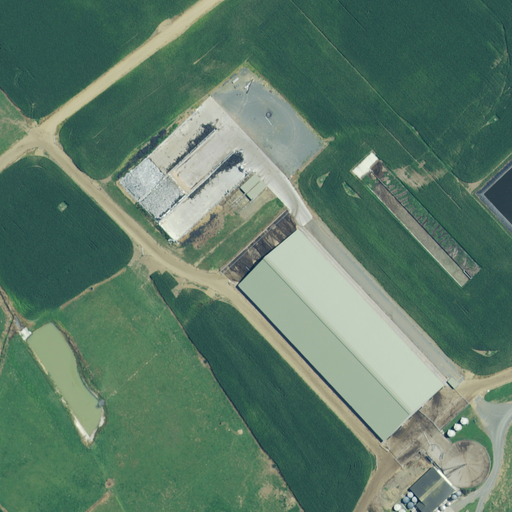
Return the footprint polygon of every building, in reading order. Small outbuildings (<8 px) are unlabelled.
[(165,26),(155,33),(162,42),(171,35),(165,26)] [(453,446),(443,435),(445,430),(458,426),(457,425),(454,422),(455,418),(439,418),(438,418),(437,417),(435,416),(433,416),(431,416),(430,416),(428,417),(426,418),(425,419),(424,420),(423,422),(422,424),(422,426),(422,427),(422,429),(423,431),(411,453),(420,457),(424,455),(433,462),(434,460),(444,470),(445,474),(447,478),(450,481),(453,484),(457,487),(460,488),(465,489),(469,489),(473,489),(477,488),(481,486),(484,483),(487,480),(490,476),(491,472),(492,468),(493,464),(492,460),(491,456),(489,452),(486,448),(483,445),(479,443),(475,441),(474,441),(471,441),(467,440),(463,441),(459,442),(455,444),(453,446)] [(435,511),(458,492),(435,468),(412,489),(424,501),(418,506),(423,511),(435,511)] [(422,501),(413,491),(403,500),(412,510),(422,501)] [(445,511),(464,496),(461,492),(438,511),(445,511)]
